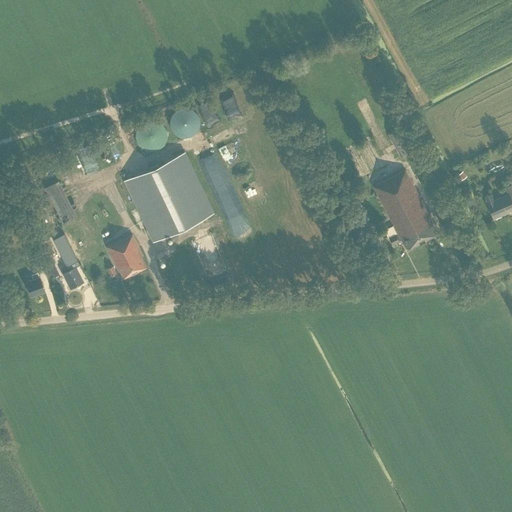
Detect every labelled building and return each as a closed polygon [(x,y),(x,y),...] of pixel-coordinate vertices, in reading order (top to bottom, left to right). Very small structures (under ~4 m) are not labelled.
[(170,118),(170,120),(170,122),(170,125),(171,127),(172,129),(173,131),(175,132),(177,134),(179,135),(182,135),(184,136),(186,136),(188,135),(191,134),(193,133),(195,132),(196,130),(198,128),(199,126),(199,124),(200,122),(200,119),(199,117),(198,115),(197,113),(196,111),(194,109),(192,108),(190,107),(188,106),(185,106),(183,106),(181,106),(179,107),(176,108),(175,110),(173,111),(172,113),(171,116),(170,118)] [(135,133),(135,135),(135,137),(136,140),(137,142),(138,144),(140,146),(142,148),(144,149),(146,150),(149,151),(151,151),(153,151),(156,150),(158,149),(160,148),(162,147),(164,145),(165,143),(166,140),(167,138),(167,136),(167,133),(167,131),(166,128),(165,126),(164,124),(162,122),(160,121),(158,120),(155,119),(153,119),(150,119),(148,119),(146,120),(143,121),(141,122),(139,124),(138,126),(137,128),(136,130),(135,133)] [(414,148),(402,125),(387,133),(400,156),(414,148)] [(184,153),(126,180),(154,240),(212,213),(184,153)] [(408,249),(438,233),(405,169),(373,186),(393,225),(386,229),(393,243),(400,239),(402,243),(404,242),(408,249)] [(7,176),(0,178),(0,188),(10,186),(7,176)] [(511,202),(511,200),(511,199),(511,186),(505,188),(508,195),(494,200),(491,194),(486,196),(488,203),(487,204),(492,218),(511,210),(511,202)] [(88,261),(98,255),(85,229),(74,234),(88,261)] [(123,277),(145,267),(140,257),(142,256),(132,234),(106,246),(118,272),(120,271),(123,277)] [(69,262),(78,258),(72,247),(66,250),(67,252),(61,254),(63,257),(50,263),(53,270),(59,267),(61,272),(62,272),(69,287),(83,281),(76,266),(72,268),(69,262)] [(43,262),(37,248),(30,251),(36,265),(43,262)] [(115,273),(113,267),(107,269),(110,275),(115,273)] [(31,295),(45,291),(38,272),(31,275),(33,280),(26,282),(31,295)]
